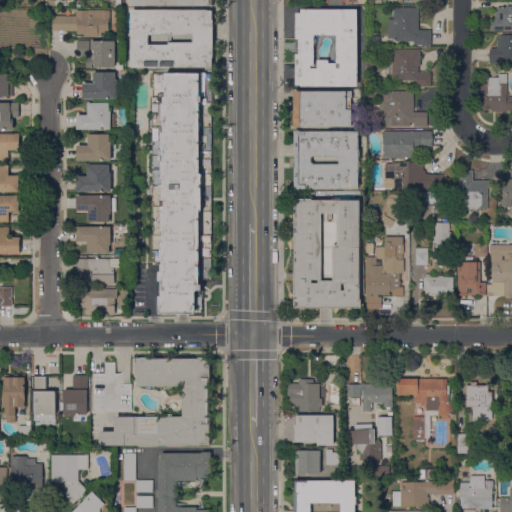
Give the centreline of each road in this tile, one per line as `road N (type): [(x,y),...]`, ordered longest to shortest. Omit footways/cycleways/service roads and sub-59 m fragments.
road 1 (residential): [(49,336),(50,72)]
road 2 (residential): [(511,336),(253,337)]
road 3 (residential): [(253,337),(0,336)]
road 4 (primary): [(252,0),(252,223)]
road 5 (residential): [(472,135),(460,112),(460,0)]
